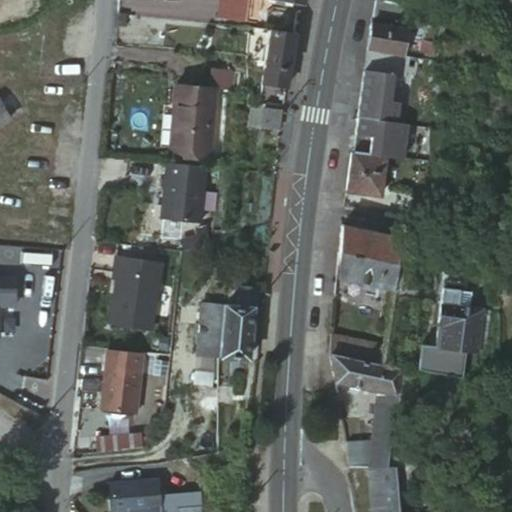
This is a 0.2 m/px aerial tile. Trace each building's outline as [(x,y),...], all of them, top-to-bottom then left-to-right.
[(229,0),(228,21),(255,25),(258,0),(229,0)] [(409,5),(380,0),(379,0),(377,17),(407,21),(409,5)] [(407,21),(377,17),(376,24),(406,29),(407,21)] [(228,21),(227,27),(255,30),(255,25),(228,21)] [(406,29),(376,24),(371,48),(408,55),(412,30),(406,29)] [(446,27),(431,25),(430,36),(443,38),(446,27)] [(290,72),(297,35),(271,32),(270,38),(266,68),(290,72)] [(443,38),(430,36),(428,49),(441,52),(443,38)] [(408,55),(371,48),(368,70),(394,74),(417,77),(419,57),(408,55)] [(237,89),(241,65),(224,63),(221,87),(237,89)] [(287,88),(290,72),(266,68),(264,84),(287,88)] [(405,159),(407,137),(417,77),(394,74),(386,135),(388,136),(386,156),(390,157),(405,159)] [(209,150),(214,87),(174,83),(169,147),(209,150)] [(18,87),(1,97),(13,118),(30,107),(18,87)] [(0,123),(1,124),(13,118),(1,97),(0,98),(0,123)] [(262,100),(262,107),(285,108),(286,101),(262,100)] [(262,107),(251,106),(248,129),(260,129),(261,127),(262,107)] [(262,107),(261,127),(282,127),(285,108),(262,107)] [(405,159),(434,163),(437,134),(407,137),(405,159)] [(384,196),(390,157),(386,156),(356,151),(350,191),(384,196)] [(208,166),(172,163),(171,177),(168,177),(164,218),(204,221),(208,166)] [(419,215),(423,186),(398,182),(394,211),(419,215)] [(385,227),(413,234),(415,221),(388,214),(385,227)] [(345,226),(342,253),(401,265),(405,239),(345,226)] [(342,253),(340,280),(396,292),(401,265),(342,253)] [(120,257),(118,273),(122,274),(113,326),(155,333),(166,264),(120,257)] [(0,274),(0,294),(17,295),(17,275),(0,274)] [(239,306),(254,308),(255,289),(242,287),(239,306)] [(460,307),(462,291),(445,288),(438,325),(445,327),(441,347),(477,355),(486,313),(460,307)] [(220,357),(225,306),(203,303),(198,355),(220,357)] [(249,359),(254,308),(239,306),(225,306),(220,357),(230,358),(247,359),(249,359)] [(334,334),(333,348),(334,355),(383,364),(387,343),(334,334)] [(147,355),(111,350),(104,410),(139,414),(147,355)] [(383,364),(334,355),(338,383),(383,390),(403,394),(407,368),(383,364)] [(246,373),(247,359),(230,358),(229,373),(239,374),(246,373)] [(238,385),(239,374),(229,373),(227,385),(238,385)] [(375,439),(371,465),(390,468),(403,394),(383,390),(375,439)] [(352,438),(354,468),(371,465),(375,439),(352,438)] [(390,468),(371,465),(375,511),(403,511),(399,468),(390,468)] [(113,486),(114,511),(164,511),(163,483),(113,486)] [(45,484),(34,484),(33,503),(45,503),(45,484)]
